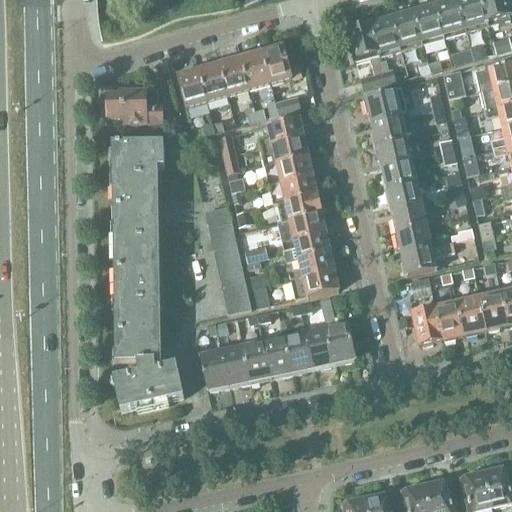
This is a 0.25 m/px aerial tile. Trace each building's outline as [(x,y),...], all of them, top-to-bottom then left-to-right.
[(458,0),(459,3),(457,3),(467,37),(489,31),(480,0),(458,0)] [(480,0),(489,31),(511,25),(503,0),(480,0)] [(437,9),(435,9),(445,43),(467,37),(457,3),(448,6),(447,3),(437,6),(437,9)] [(416,15),(413,16),(423,49),(445,43),(435,9),(426,12),(425,9),(415,12),(416,15)] [(394,21),(391,22),(401,56),(423,49),(413,16),(405,18),(404,16),(393,19),(394,21)] [(372,28),(369,28),(379,62),(401,56),(391,22),(383,24),(382,22),(371,25),(372,28)] [(379,62),(369,28),(361,31),(360,28),(350,31),(350,34),(348,34),(348,37),(344,38),(347,48),(351,47),(357,68),(370,64),(374,80),(383,77),(379,62)] [(508,40),(493,44),(496,57),(511,53),(508,40)] [(483,49),(471,52),(475,64),(486,61),(483,49)] [(283,50),(261,56),(271,90),(300,81),(297,70),(290,72),(283,50)] [(475,64),(471,52),(462,55),(465,67),(475,64)] [(261,56),(240,62),(250,95),(271,90),(261,56)] [(488,67),(485,68),(486,74),(511,68),(511,60),(489,67),(488,67)] [(240,62),(219,68),(229,101),(250,95),(240,62)] [(439,64),(428,67),(430,76),(431,77),(442,73),(439,64)] [(419,67),(422,79),(431,77),(430,76),(428,67),(427,65),(419,67)] [(219,68),(198,74),(208,107),(229,101),(219,68)] [(476,77),(480,97),(511,89),(511,68),(486,74),(476,77)] [(208,107),(198,74),(176,80),(186,113),(208,107)] [(383,77),(386,89),(396,86),(393,75),(383,77)] [(456,76),(443,80),(449,104),(462,101),(456,76)] [(374,80),(361,83),(364,95),(386,89),(383,77),(374,80)] [(511,89),(480,97),(484,116),(511,109),(511,89)] [(372,128),(402,122),(402,121),(401,121),(400,118),(404,117),(399,94),(366,102),(366,103),(364,104),(367,117),(369,116),(371,124),(372,128)] [(124,123),(124,131),(126,131),(126,129),(161,128),(161,130),(163,130),(163,128),(162,122),(162,111),(161,111),(161,106),(158,106),(158,96),(146,96),(121,97),(121,100),(107,100),(107,123),(124,123)] [(430,101),(433,114),(443,112),(440,98),(430,101)] [(266,107),(270,122),(299,114),(297,103),(276,108),(275,105),(266,107)] [(500,120),(503,132),(511,130),(511,109),(484,116),(486,123),(500,120)] [(443,112),(433,114),(436,128),(446,126),(443,112)] [(263,113),(255,116),(258,125),(266,123),(263,113)] [(451,115),(453,123),(461,121),(460,113),(451,115)] [(258,125),(255,116),(247,118),(249,128),(258,125)] [(232,120),(235,131),(246,127),(244,117),(232,120)] [(461,121),(453,123),(455,131),(463,129),(461,121)] [(259,143),(260,152),(304,142),(302,133),(303,132),(301,126),(300,124),(299,122),(268,130),(271,141),(259,143)] [(371,137),(375,150),(407,143),(402,122),(372,128),(374,136),(371,137)] [(221,126),(214,128),(216,137),(224,135),(221,126)] [(216,137),(214,128),(205,130),(208,140),(216,137)] [(198,132),(200,140),(207,138),(205,130),(198,132)] [(492,147),(493,155),(511,150),(511,130),(503,132),(505,144),(492,147)] [(469,138),(457,141),(462,162),(470,160),(474,159),(469,138)] [(219,143),(223,160),(235,158),(231,141),(219,143)] [(260,152),(265,171),(310,161),(308,152),(306,151),(304,142),(260,152)] [(380,164),(382,172),(412,165),(407,143),(375,150),(378,164),(380,164)] [(439,146),(441,158),(444,157),(454,155),(452,148),(451,143),(439,146)] [(127,367),(155,366),(157,366),(157,365),(156,365),(152,170),(157,170),(157,171),(164,171),(164,147),(157,147),(152,147),(152,146),(112,147),(112,164),(111,164),(111,166),(117,166),(118,177),(112,177),(112,178),(118,178),(118,189),(112,189),(112,191),(113,191),(113,228),(112,228),(112,230),(118,230),(119,241),(114,241),(114,242),(119,242),(119,253),(113,253),(113,255),(114,255),(114,291),(113,291),(113,292),(119,292),(120,303),(115,303),(115,304),(120,304),(120,316),(114,316),(114,317),(115,317),(115,353),(114,353),(114,355),(120,354),(121,366),(116,366),(116,367),(127,367)] [(511,150),(493,155),(495,162),(509,159),(511,171),(511,150)] [(444,157),(441,158),(444,170),(449,169),(457,167),(456,163),(454,155),(444,157)] [(235,158),(223,160),(227,179),(239,177),(235,158)] [(462,162),(464,170),(472,168),(470,160),(462,162)] [(265,171),(269,190),(312,180),(311,171),(312,170),(310,161),(265,171)] [(381,180),(384,194),(416,186),(412,165),(382,172),(384,180),(381,180)] [(458,177),(446,180),(449,190),(461,187),(458,177)] [(273,209),(277,208),(318,198),(316,190),(314,189),(312,180),(269,190),(273,209)] [(229,187),(231,197),(246,194),(244,185),(229,187)] [(390,207),(392,215),(421,208),(416,186),(384,194),(388,208),(390,207)] [(511,188),(502,191),(503,198),(511,195),(511,188)] [(482,190),(470,193),(473,205),(481,203),(485,202),(482,190)] [(452,193),(455,209),(465,207),(462,191),(452,193)] [(511,204),(511,195),(503,198),(505,206),(511,204)] [(235,197),(231,199),(233,207),(233,209),(242,207),(240,196),(235,197)] [(281,227),(290,225),(323,218),(318,198),(277,208),(277,210),(274,211),(277,225),(281,224),(281,227)] [(473,205),(475,213),(476,220),(484,219),(481,203),(473,205)] [(391,223),(394,237),(426,230),(421,208),(392,215),(394,223),(391,223)] [(205,216),(214,255),(237,249),(228,211),(205,216)] [(246,215),(236,217),(239,227),(239,230),(239,231),(253,228),(250,214),(247,215),(246,215)] [(280,238),(282,247),(325,237),(323,228),(325,226),(323,218),(290,225),(292,236),(280,238)] [(478,228),(484,255),(496,252),(490,226),(478,228)] [(400,250),(402,258),(431,252),(431,251),(426,230),(394,237),(397,251),(400,250)] [(456,239),(450,240),(452,247),(460,245),(474,242),(473,237),(472,233),(466,234),(458,236),(458,239),(456,239)] [(286,265),(298,263),(331,256),(329,247),(327,245),(325,237),(282,247),(286,265)] [(243,245),(245,255),(263,251),(255,252),(252,243),(243,245)] [(431,252),(402,258),(403,266),(401,266),(404,279),(406,279),(407,280),(436,273),(433,261),(454,257),(452,247),(431,251),(431,252)] [(237,249),(214,255),(216,266),(239,260),(237,249)] [(263,251),(245,255),(247,264),(265,260),(263,251)] [(289,276),(291,285),(334,275),(332,266),(333,264),(331,256),(298,263),(301,273),(289,276)] [(239,260),(216,266),(218,276),(242,271),(239,260)] [(484,269),(486,279),(496,277),(494,267),(484,269)] [(242,271),(218,276),(221,287),(244,281),(242,271)] [(462,274),(465,284),(474,282),(472,272),(462,274)] [(334,275),(291,285),(295,304),(338,295),(338,293),(339,291),(338,285),(336,283),(334,275)] [(440,280),(442,289),(453,287),(450,277),(440,280)] [(262,278),(251,280),(254,293),(256,293),(263,291),(265,291),(262,278)] [(244,281),(221,287),(223,297),(246,292),(244,281)] [(413,285),(416,299),(431,296),(428,282),(413,285)] [(254,293),(253,294),(258,313),(259,313),(270,310),(267,298),(265,291),(256,293),(254,293)] [(246,292),(223,297),(226,308),(249,302),(246,292)] [(511,294),(501,297),(509,329),(511,329),(511,331),(511,330),(511,294)] [(501,297),(479,301),(486,334),(489,334),(489,336),(499,333),(499,332),(509,329),(501,297)] [(479,301),(457,306),(464,339),(466,339),(467,341),(477,338),(477,337),(486,334),(479,301)] [(249,302),(226,308),(228,319),(251,313),(249,302)] [(332,303),(321,306),(321,308),(322,312),(323,315),(322,315),(323,317),(323,318),(323,319),(326,334),(334,367),(338,366),(340,366),(343,365),(345,367),(351,366),(353,363),(356,362),(349,333),(348,329),(345,330),(336,331),(333,318),(331,308),(336,307),(335,302),(332,303)] [(457,306),(434,311),(442,345),(444,344),(445,346),(455,343),(454,342),(464,339),(457,306)] [(308,308),(299,310),(301,318),(309,316),(308,308)] [(301,318),(299,310),(291,312),(293,320),(301,318)] [(442,345),(434,311),(412,316),(419,350),(422,349),(422,351),(433,348),(432,347),(442,345)] [(265,318),(257,319),(259,327),(266,326),(265,318)] [(259,327),(257,319),(248,321),(250,329),(259,327)] [(226,326),(216,328),(219,340),(229,337),(226,326)] [(215,329),(207,330),(209,340),(217,338),(215,329)] [(326,334),(306,338),(313,372),(322,370),(325,372),(331,370),(333,367),(334,367),(326,334)] [(306,338),(284,343),(293,379),(301,377),(303,374),(313,372),(306,338)] [(282,344),(264,348),(271,381),(281,379),(284,381),(293,379),(284,343),(282,344)] [(264,348),(243,352),(250,388),(259,386),(261,383),(271,381),(264,348)] [(243,352),(222,357),(229,389),(239,387),(242,389),(250,388),(243,352)] [(222,357),(200,361),(207,394),(209,394),(212,395),(218,394),(220,391),(229,389),(222,357)] [(127,367),(130,380),(155,374),(155,366),(127,367)] [(155,374),(130,380),(114,383),(121,415),(183,402),(176,370),(155,374)] [(487,477),(484,478),(492,511),(511,507),(511,498),(506,473),(499,474),(497,474),(489,475),(487,477)] [(492,511),(484,478),(482,478),(479,478),(472,479),(469,481),(470,481),(463,482),(469,511),(492,511)] [(428,490),(425,491),(430,511),(452,511),(447,486),(440,487),(438,487),(430,488),(428,490)] [(430,511),(425,491),(423,491),(420,491),(413,492),(410,494),(404,495),(407,511),(430,511)] [(369,503),(366,504),(368,511),(390,511),(388,499),(381,500),(379,500),(371,501),(369,503)]
